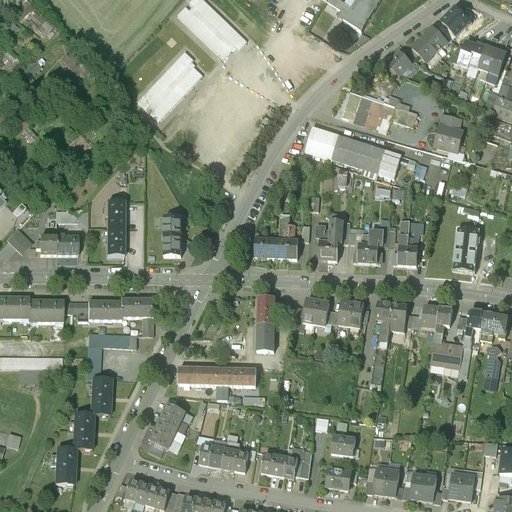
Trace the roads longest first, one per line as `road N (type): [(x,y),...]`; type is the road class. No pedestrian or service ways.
road 1 (residential): [(445,0),(345,68),(299,112),(204,279)]
road 2 (unclassified): [(204,279),(511,301)]
road 3 (residential): [(369,511),(199,485),(119,460)]
road 4 (unclassified): [(0,281),(204,279)]
road 5 (residential): [(204,279),(119,460)]
